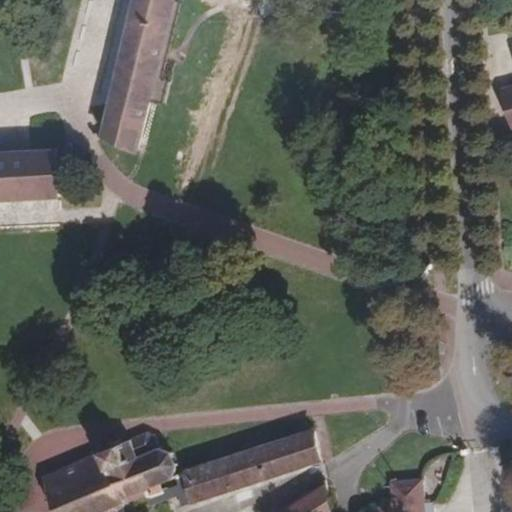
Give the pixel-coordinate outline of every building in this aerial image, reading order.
[(136,0),(104,137),(139,152),(148,115),(176,1),(176,0),(136,0)] [(176,1),(148,115),(154,117),(169,58),(173,43),(183,2),(176,1)] [(511,87),(502,91),(511,124),(511,87)] [(0,200),(62,197),(60,155),(58,151),(0,153),(0,200)] [(182,474),(177,475),(175,478),(174,478),(176,487),(179,497),(182,507),(322,460),(316,430),(182,474)] [(45,476),(58,511),(123,511),(124,511),(125,504),(127,499),(146,491),(156,487),(174,478),(175,478),(177,475),(178,464),(172,450),(160,447),(155,436),(147,433),(117,445),(114,440),(103,444),(105,450),(45,476)] [(391,491),(379,503),(380,511),(434,511),(434,504),(426,504),(424,480),(420,479),(391,482),(391,491)] [(333,511),(327,485),(285,511),(333,511)] [(156,487),(146,491),(151,508),(172,501),(172,499),(169,489),(159,493),(156,487)] [(169,489),(172,499),(179,497),(176,487),(169,489)]
